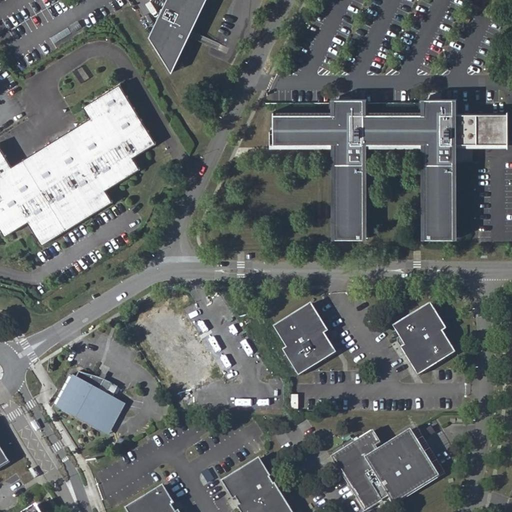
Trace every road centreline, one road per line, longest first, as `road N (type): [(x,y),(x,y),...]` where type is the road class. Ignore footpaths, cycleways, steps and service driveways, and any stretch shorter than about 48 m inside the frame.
road 1 (tertiary): [(175,270),(480,271)]
road 2 (residential): [(175,270),(178,226),(286,0)]
road 3 (residential): [(468,511),(487,390),(480,271)]
road 4 (tertiary): [(8,362),(146,277),(175,270)]
road 5 (residential): [(87,511),(58,446),(10,381)]
